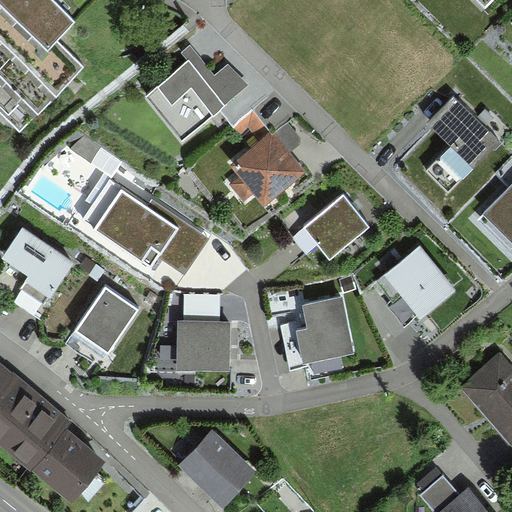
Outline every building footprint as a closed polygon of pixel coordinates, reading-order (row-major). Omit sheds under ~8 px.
[(76,18),(58,0),(0,0),(0,121),(4,117),(19,132),(87,64),(59,35),(76,18)] [(186,59),(143,94),(181,140),(245,88),(227,67),(214,77),(188,46),(180,52),(186,59)] [(446,187),(496,138),(453,95),(430,118),(451,139),(425,165),(446,187)] [(264,201),(304,167),(277,136),(270,128),(232,160),(242,172),(230,181),(245,200),(256,191),(264,201)] [(161,208),(110,175),(82,216),(153,263),(159,254),(185,271),(210,235),(173,211),(171,215),(161,208)] [(511,177),(481,211),(511,240),(511,177)] [(330,253),(369,221),(356,205),(343,189),(304,221),(330,253)] [(62,293),(53,287),(74,258),(21,222),(0,252),(8,257),(0,268),(0,291),(43,320),(62,293)] [(453,283),(419,240),(373,275),(389,296),(386,298),(404,321),(441,293),(453,283)] [(106,281),(64,343),(98,365),(139,303),(106,281)] [(305,362),(308,375),(342,368),(339,353),(356,350),(344,291),(302,299),(307,320),(283,325),(290,365),(305,362)] [(178,315),(177,363),(233,364),(234,316),(216,315),(216,300),(186,300),(186,315),(178,315)] [(511,361),(501,348),(463,380),(492,414),(511,438),(511,361)] [(0,434),(69,491),(103,452),(67,422),(72,417),(19,374),(0,359),(0,434)] [(214,423),(179,459),(223,502),(258,467),(214,423)] [(498,511),(469,479),(460,487),(438,462),(417,480),(424,488),(421,491),(437,509),(435,511),(498,511)] [(155,511),(143,498),(128,511),(155,511)]
